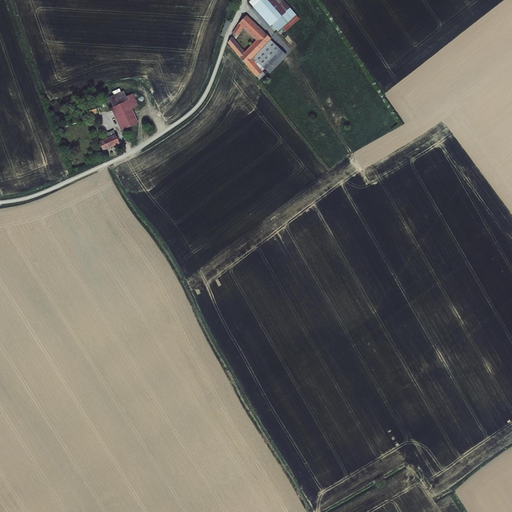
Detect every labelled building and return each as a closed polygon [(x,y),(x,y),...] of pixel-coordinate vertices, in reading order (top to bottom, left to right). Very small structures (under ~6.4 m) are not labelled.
[(251,0),(249,2),(270,26),(272,25),(278,32),(282,27),(286,31),(299,19),(283,0),(251,0)] [(239,23),(233,32),(238,35),(243,28),(256,40),(245,51),(232,37),(228,43),(240,58),(246,64),(245,64),(256,77),(257,76),(262,71),(252,59),(270,40),(271,39),(247,15),(239,23)] [(287,56),(270,40),(252,59),(262,71),(265,69),(269,74),(287,56)] [(128,100),(127,97),(124,91),(121,92),(114,95),(107,99),(111,108),(128,100)] [(128,100),(111,108),(122,132),(139,123),(132,109),(139,106),(133,94),(127,97),(128,100)] [(96,105),(87,108),(90,116),(99,113),(96,105)] [(101,140),(100,141),(103,151),(106,151),(105,150),(107,149),(107,150),(109,149),(109,148),(111,147),(111,148),(120,144),(114,130),(107,133),(109,137),(103,140),(102,141),(101,140)]
